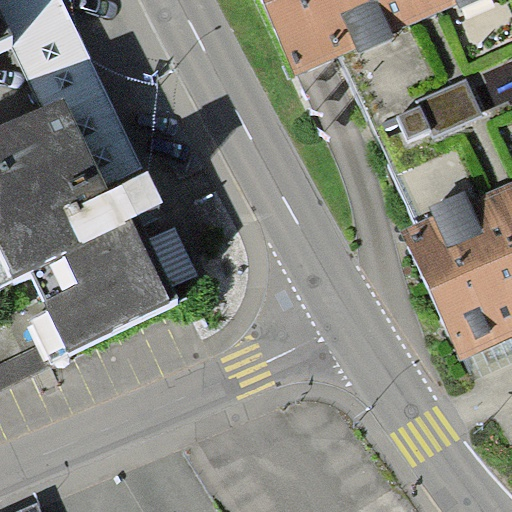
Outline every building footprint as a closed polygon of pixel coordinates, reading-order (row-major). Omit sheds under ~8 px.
[(99,188),(134,171),(52,0),(0,0),(0,56),(9,52),(42,120),(62,110),(99,188)] [(343,58),(470,0),(254,0),(292,81),(343,58)] [(511,0),(470,0),(343,58),(428,224),(511,186),(511,0)] [(0,386),(158,311),(113,216),(99,188),(62,110),(42,120),(0,139),(0,386)] [(465,360),(511,338),(511,186),(428,224),(407,233),(465,360)]
